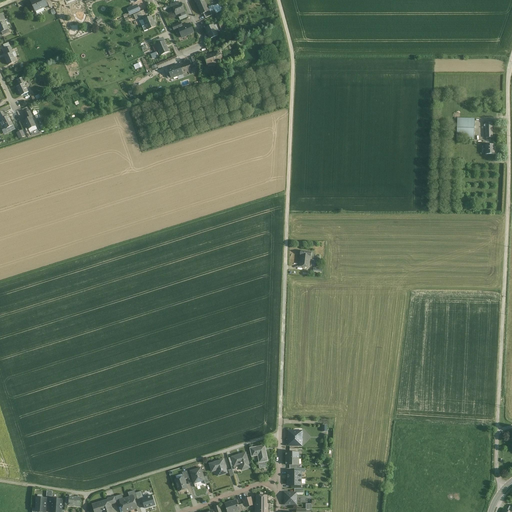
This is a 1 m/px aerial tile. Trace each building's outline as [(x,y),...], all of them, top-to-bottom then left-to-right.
[(49,4),(47,0),(31,0),(36,10),(49,4)] [(206,0),(195,0),(201,14),(205,13),(210,11),(209,8),(206,0)] [(180,3),(179,1),(171,5),(172,8),(174,7),(177,16),(186,11),(182,2),(180,3)] [(219,4),(209,8),(210,11),(205,13),(207,18),(222,11),(219,4)] [(156,26),(152,16),(144,18),(139,8),(130,12),(133,21),(138,19),(139,22),(144,20),(148,30),(156,26)] [(4,13),(0,14),(0,29),(1,32),(3,32),(4,35),(10,32),(9,29),(10,28),(4,13)] [(182,22),(173,26),(175,31),(179,30),(182,37),(195,32),(191,22),(183,25),(182,22)] [(220,35),(214,24),(206,28),(211,39),(220,35)] [(169,51),(165,41),(158,45),(161,55),(169,51)] [(14,51),(12,46),(7,48),(9,53),(5,55),(10,64),(17,61),(13,52),(14,51)] [(219,52),(205,57),(208,68),(213,66),(212,64),(222,60),(219,52)] [(188,62),(179,66),(178,66),(181,74),(182,74),(191,71),(188,62)] [(179,65),(168,69),(169,73),(168,74),(166,74),(168,78),(171,77),(171,78),(181,75),(181,74),(178,66),(179,66),(179,65)] [(29,82),(26,75),(18,79),(21,84),(18,86),(22,95),(30,90),(27,84),(29,82)] [(32,117),(30,111),(25,114),(27,119),(24,121),(28,129),(35,126),(31,118),(32,117)] [(4,116),(3,113),(0,114),(0,120),(0,121),(1,121),(2,122),(0,123),(2,126),(4,125),(8,133),(15,129),(13,125),(8,116),(4,119),(3,117),(4,116)] [(476,118),(458,117),(458,139),(475,140),(476,118)] [(23,130),(17,132),(19,139),(26,136),(23,130)] [(494,145),(484,145),(485,155),(494,154),(494,145)] [(312,251),(301,249),(300,266),(311,268),(311,264),(320,266),(321,259),(312,257),(312,251)] [(298,433),(295,431),(288,431),(288,439),(287,439),(287,446),(297,446),(297,443),(302,444),(302,433),(298,433)] [(264,446),(250,449),(252,457),(258,456),(259,462),(259,463),(262,462),(266,462),(268,461),(264,446)] [(245,453),(231,457),(233,462),(230,463),(232,469),(232,470),(236,469),(236,466),(240,464),(242,470),(246,469),(245,467),(250,466),(245,453)] [(223,460),(209,464),(212,472),(216,470),(218,476),(227,473),(223,460)] [(200,468),(190,471),(194,484),(204,481),(204,480),(203,477),(202,472),(200,468)] [(183,478),(175,480),(178,491),(187,488),(184,479),(183,478)] [(134,491),(128,493),(129,498),(133,497),(134,500),(137,499),(134,491)] [(294,493),(284,493),(284,505),(296,505),(296,493),(294,493)] [(120,501),(123,500),(122,495),(115,497),(118,505),(121,504),(120,501)] [(266,496),(257,496),(257,503),(258,503),(258,506),(256,506),(255,511),(257,511),(267,511),(267,508),(266,508),(266,496)] [(80,498),(69,497),(68,505),(80,506),(80,498)] [(114,497),(107,499),(108,500),(109,505),(110,505),(116,503),(114,497)] [(129,498),(126,499),(130,510),(137,508),(134,500),(133,497),(129,498)] [(251,498),(243,500),(246,507),(253,505),(251,498)] [(123,500),(120,501),(121,504),(123,511),(130,510),(126,499),(123,500)] [(108,500),(92,505),(94,511),(99,511),(101,511),(112,511),(110,505),(109,505),(108,500)] [(236,500),(225,504),(227,511),(233,511),(239,510),(238,506),(236,500)]
